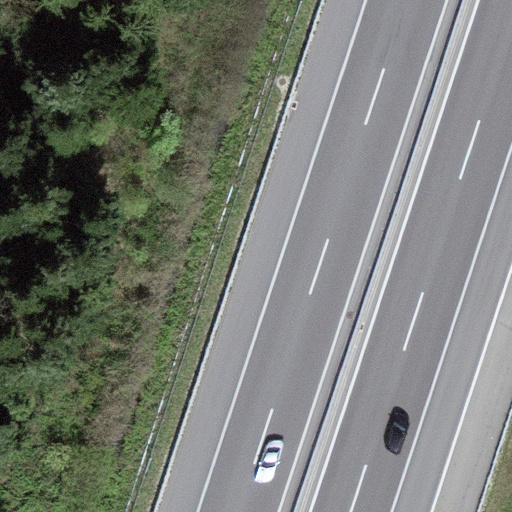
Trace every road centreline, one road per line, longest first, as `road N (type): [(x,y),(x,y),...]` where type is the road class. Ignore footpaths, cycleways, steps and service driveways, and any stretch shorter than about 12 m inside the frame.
road 1 (motorway): [(406,0),(238,511)]
road 2 (motorway): [(350,511),(511,20)]
